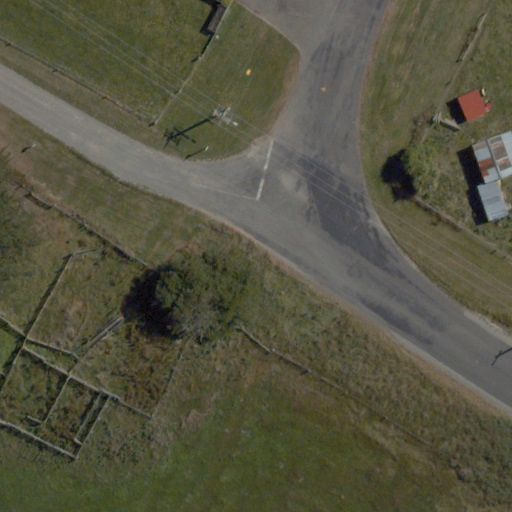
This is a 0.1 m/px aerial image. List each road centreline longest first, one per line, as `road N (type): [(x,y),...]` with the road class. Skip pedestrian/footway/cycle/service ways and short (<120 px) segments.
road 1 (residential): [(336,180),(361,265),(436,329),(511,377)]
road 2 (residential): [(336,180),(330,128),(361,0)]
